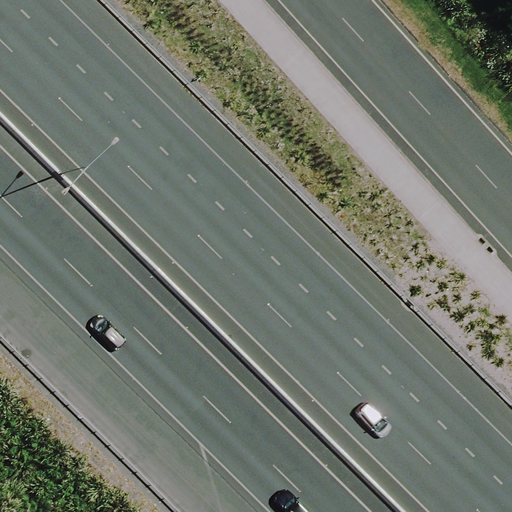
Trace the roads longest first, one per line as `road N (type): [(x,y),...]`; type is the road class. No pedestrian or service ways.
road 1 (motorway): [(0,38),(478,511)]
road 2 (motorway): [(320,511),(0,196)]
road 3 (residential): [(334,0),(511,194)]
